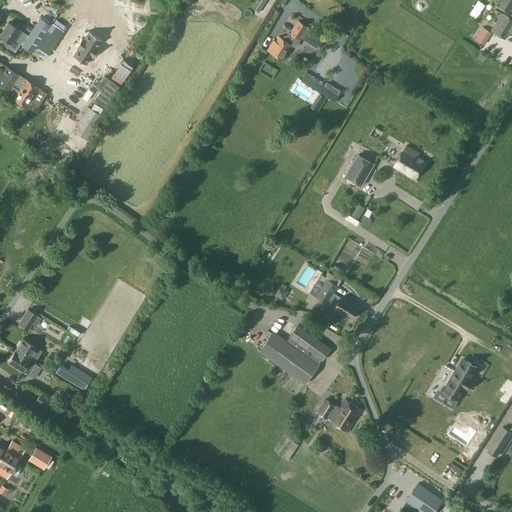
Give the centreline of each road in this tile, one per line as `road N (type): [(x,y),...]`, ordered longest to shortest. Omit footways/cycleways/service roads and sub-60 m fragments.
road 1 (unclassified): [(352,350),(101,205),(83,202),(4,313)]
road 2 (unclassified): [(352,350),(511,102)]
road 3 (unclassified): [(361,511),(390,463),(352,350)]
